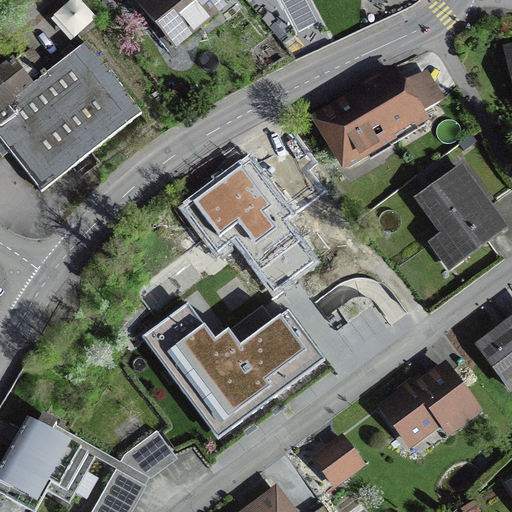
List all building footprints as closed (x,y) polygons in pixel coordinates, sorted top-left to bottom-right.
[(144,0),(137,6),(157,30),(164,23),(180,43),(223,8),(216,0),(144,0)] [(0,143),(40,194),(140,115),(85,45),(44,76),(42,74),(39,76),(41,79),(29,88),(27,86),(29,85),(12,63),(0,72),(0,143)] [(511,47),(502,50),(507,70),(511,69),(511,47)] [(399,87),(394,79),(317,124),(347,173),(393,145),(396,150),(402,146),(399,141),(423,127),(422,126),(416,116),(439,103),(422,76),(399,87)] [(279,209),(248,166),(183,213),(215,256),(236,242),(273,292),(310,266),(280,225),(276,228),(268,217),(279,209)] [(418,201),(461,260),(502,230),(458,171),(418,201)] [(176,372),(218,428),(227,421),(232,428),(309,370),(300,358),(314,347),(288,313),(240,349),(234,340),(228,333),(216,343),(188,306),(148,335),(176,372)] [(511,323),(478,349),(508,391),(511,388),(511,323)] [(421,394),(416,387),(384,411),(396,428),(405,421),(417,437),(440,420),(448,431),(474,412),(446,375),(421,394)] [(35,511),(46,493),(68,506),(94,459),(50,434),(55,426),(42,418),(37,427),(26,421),(0,467),(0,496),(27,511),(35,511)] [(123,458),(119,464),(145,479),(174,458),(155,433),(123,458)] [(361,467),(343,442),(315,462),(333,488),(361,467)] [(126,511),(141,486),(115,471),(91,511),(126,511)] [(288,511),(274,493),(248,511),(288,511)]
